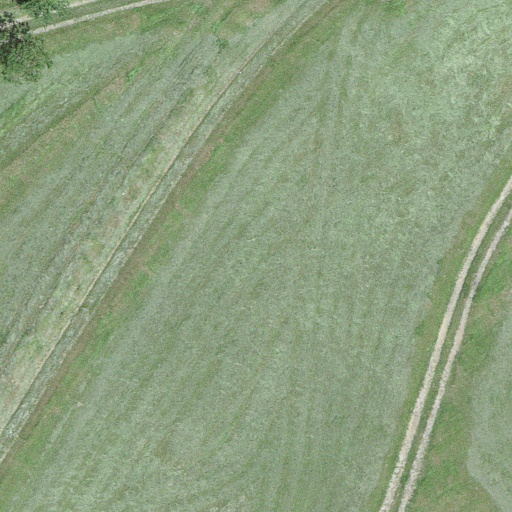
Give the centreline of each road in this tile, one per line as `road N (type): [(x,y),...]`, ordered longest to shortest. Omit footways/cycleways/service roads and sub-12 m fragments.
road 1 (track): [(321,0),(196,150),(0,466)]
road 2 (track): [(380,511),(511,210)]
road 3 (track): [(135,0),(0,37)]
